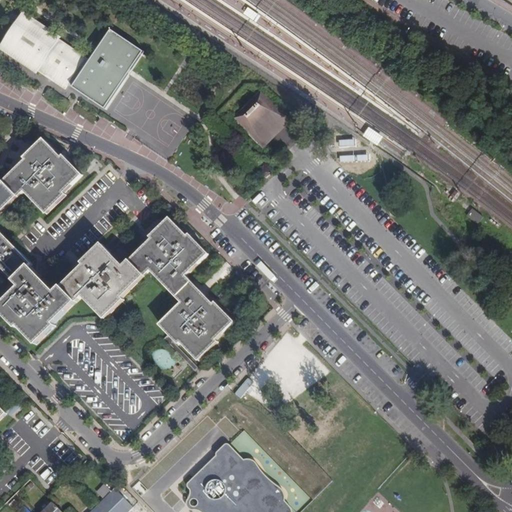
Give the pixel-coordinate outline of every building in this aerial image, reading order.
[(49,77),(54,81),(66,89),(87,57),(60,39),(62,37),(24,12),(0,49),(37,73),(40,71),(49,77)] [(286,118),(260,91),(234,117),(261,143),(286,118)] [(383,136),(368,126),(362,135),(374,143),(377,145),(383,136)] [(5,182),(20,198),(27,192),(48,214),(68,195),(66,194),(84,176),(65,156),(63,158),(45,140),(26,158),(28,161),(5,182)] [(0,217),(20,198),(5,182),(0,186),(0,217)] [(455,203),(460,196),(449,188),(444,195),(455,203)] [(132,261),(147,276),(152,271),(177,298),(193,282),(188,276),(210,254),(191,235),(189,237),(171,218),(151,237),(153,239),(132,261)] [(0,230),(0,264),(16,281),(31,267),(33,265),(0,230)] [(63,287),(78,302),(84,297),(106,319),(125,301),(124,299),(147,276),(132,261),(125,267),(103,245),(84,263),(85,265),(63,287)] [(31,267),(16,281),(21,287),(0,308),(0,310),(18,328),(20,327),(38,346),(58,327),(56,324),(78,302),(63,287),(57,293),(31,267)] [(193,282),(177,298),(183,303),(161,325),(180,345),(182,343),(200,361),(219,342),(217,340),(236,322),(217,303),(215,304),(193,282)] [(166,346),(151,355),(161,372),(176,363),(166,346)] [(197,445),(221,424),(211,412),(187,433),(197,445)] [(228,443),(186,484),(190,490),(186,505),(192,511),(291,511),(292,511),(283,500),(285,492),(252,459),(244,460),(228,443)] [(98,491),(103,498),(113,490),(108,483),(98,491)] [(99,506),(104,511),(129,511),(134,508),(115,489),(99,506)] [(43,511),(62,511),(53,503),(43,511)] [(60,506),(65,511),(69,509),(64,503),(60,506)]
